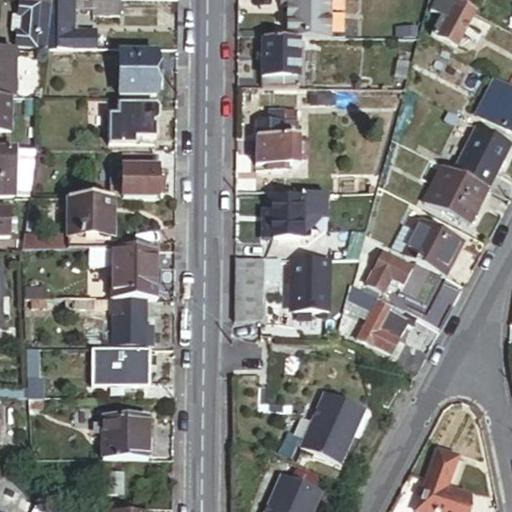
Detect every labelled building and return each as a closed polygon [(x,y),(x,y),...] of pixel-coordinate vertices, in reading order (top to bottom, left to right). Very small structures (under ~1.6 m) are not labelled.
[(281,8),(281,39),(294,40),(323,40),(323,0),(276,0),(276,8),(281,8)] [(426,36),(451,49),(470,14),(443,0),(429,0),(431,1),(425,11),(436,17),(426,36)] [(87,33),(69,33),(69,11),(78,11),(78,14),(87,14),(87,17),(114,17),(114,2),(82,2),(48,2),(43,48),(43,52),(87,52),(87,33)] [(31,46),(41,47),(45,9),(35,8),(36,5),(16,3),(14,19),(18,19),(17,33),(12,33),(11,47),(31,49),(31,46)] [(390,29),(389,40),(410,41),(411,30),(390,29)] [(257,90),(293,90),(294,40),(281,39),(258,39),(257,90)] [(43,55),(43,52),(43,48),(41,47),(31,46),(31,49),(31,54),(43,55)] [(0,100),(4,101),(8,101),(8,51),(0,50),(0,100)] [(114,96),(151,96),(151,57),(114,57),(114,96)] [(511,92),(511,74),(510,73),(502,87),(511,92)] [(511,135),(511,92),(502,87),(491,82),(473,116),(511,135)] [(130,141),(150,141),(151,108),(114,107),(114,117),(104,117),(103,146),(130,147),(130,141)] [(290,126),(295,133),(295,115),(281,114),(281,126),(290,126)] [(280,167),(295,167),(295,133),(290,126),(281,126),(253,126),(253,166),(263,167),(268,167),(268,174),(280,174),(280,167)] [(449,173),(486,192),(497,170),(502,172),(505,166),(500,164),(509,146),(473,128),(449,173)] [(0,198),(8,199),(8,156),(0,155),(0,198)] [(8,199),(25,199),(29,156),(8,156),(8,199)] [(152,196),(157,192),(157,184),(151,177),(151,158),(119,158),(119,170),(106,170),(107,189),(118,189),(118,204),(151,204),(152,196)] [(468,227),(486,192),(449,173),(440,168),(422,203),(468,227)] [(107,204),(118,204),(118,189),(107,189),(107,204)] [(320,222),(320,199),(298,199),(298,201),(297,222),(320,222)] [(260,214),(260,241),(297,242),(297,222),(298,201),(266,201),(265,214),(260,214)] [(106,255),(106,240),(107,204),(64,203),(64,238),(63,254),(106,255)] [(297,247),(303,247),(319,236),(320,222),(297,222),(297,242),(297,247)] [(411,264),(438,278),(456,243),(417,223),(411,235),(399,258),(411,264)] [(398,228),(386,251),(399,258),(411,235),(398,228)] [(64,238),(20,237),(19,253),(63,254),(64,238)] [(106,255),(122,255),(123,241),(106,240),(106,255)] [(117,297),(140,297),(140,272),(149,272),(150,255),(122,255),(106,255),(106,272),(111,272),(111,290),(117,290),(117,297)] [(394,288),(398,290),(407,272),(378,257),(363,286),(381,295),(384,288),(392,292),(394,288)] [(259,261),(230,260),(229,325),(258,325),(259,261)] [(326,263),(288,262),(287,285),(290,285),(290,291),(287,291),(287,310),(291,314),(325,315),(326,263)] [(394,297),(421,311),(438,278),(411,264),(407,272),(398,290),(394,297)] [(141,304),(149,304),(149,272),(140,272),(140,297),(117,297),(117,290),(111,290),(111,272),(106,272),(105,304),(141,304)] [(398,314),(347,288),(344,301),(368,313),(355,340),(374,350),(382,336),(377,334),(387,315),(391,317),(395,319),(398,314)] [(40,290),(19,291),(20,303),(26,304),(40,304),(40,290)] [(26,311),(39,312),(40,304),(26,304),(26,311)] [(42,312),(56,312),(56,304),(42,304),(42,312)] [(148,330),(141,330),(141,304),(105,304),(70,304),(70,312),(106,312),(110,312),(110,318),(110,347),(144,348),(148,342),(148,330)] [(391,317),(387,315),(377,334),(382,336),(391,317)] [(24,387),(36,388),(36,354),(22,354),(24,387)] [(87,389),(143,390),(143,355),(87,354),(87,389)] [(394,390),(376,381),(367,398),(385,407),(394,390)] [(25,402),(39,402),(38,388),(36,388),(24,387),(25,402)] [(139,404),(168,404),(168,390),(149,390),(149,395),(139,395),(139,404)] [(295,449),(334,466),(354,420),(315,403),(295,449)] [(99,463),(143,463),(143,421),(100,420),(99,463)] [(458,511),(463,498),(448,494),(458,461),(429,452),(410,511),(458,511)] [(261,511),(308,511),(317,494),(278,476),(261,511)] [(89,495),(117,495),(117,477),(99,477),(99,481),(89,481),(89,495)]
